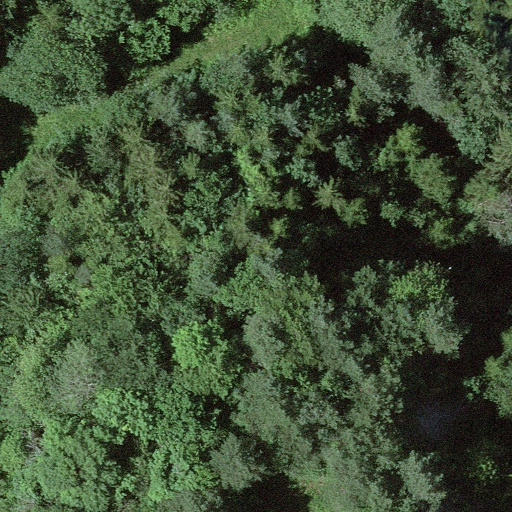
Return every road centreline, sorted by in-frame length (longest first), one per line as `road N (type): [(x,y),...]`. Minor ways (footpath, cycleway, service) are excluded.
road 1 (track): [(237,0),(161,45),(92,72),(0,89)]
road 2 (track): [(511,104),(412,0)]
